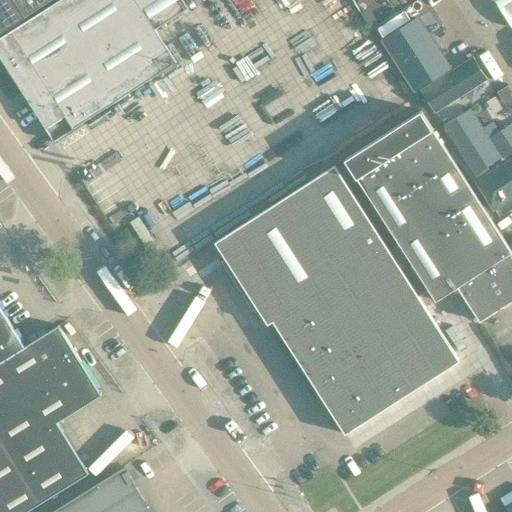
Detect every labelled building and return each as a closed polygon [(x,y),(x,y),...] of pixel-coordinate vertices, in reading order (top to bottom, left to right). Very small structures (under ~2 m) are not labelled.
[(0,0),(0,32),(50,0),(0,0)] [(188,7),(183,0),(57,0),(0,37),(0,56),(54,140),(176,62),(155,28),(188,7)] [(452,0),(416,0),(370,30),(409,92),(482,45),(452,0)] [(511,0),(494,0),(511,27),(511,25),(511,0)] [(409,92),(420,110),(431,127),(504,80),(482,45),(409,92)] [(511,92),(504,80),(431,127),(468,184),(511,155),(511,92)] [(511,299),(511,252),(507,245),(468,184),(431,127),(420,110),(344,158),(435,300),(457,286),(479,321),(511,299)] [(142,241),(169,242),(170,172),(123,172),(123,163),(126,163),(126,148),(107,148),(107,149),(91,149),(91,215),(143,216),(142,241)] [(511,155),(468,184),(507,245),(511,242),(511,155)] [(334,165),(215,242),(267,324),(272,321),(345,433),(459,360),(334,165)] [(0,306),(0,360),(24,346),(0,306)] [(58,325),(24,346),(0,360),(0,511),(22,511),(88,472),(57,421),(101,394),(58,325)] [(151,511),(123,467),(50,511),(151,511)]
